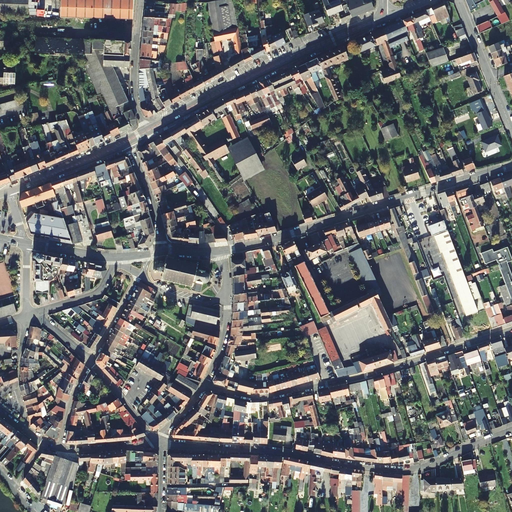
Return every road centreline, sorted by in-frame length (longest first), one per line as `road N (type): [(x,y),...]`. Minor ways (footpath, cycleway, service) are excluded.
road 1 (unclassified): [(161,444),(409,470),(511,430)]
road 2 (residential): [(511,327),(401,366),(263,398),(202,386)]
road 3 (tertiary): [(220,250),(511,166)]
road 4 (tertiary): [(146,130),(383,14)]
road 5 (residential): [(457,0),(511,131)]
road 6 (residential): [(146,130),(134,85),(140,0)]
road 7 (tertiary): [(8,190),(125,141)]
